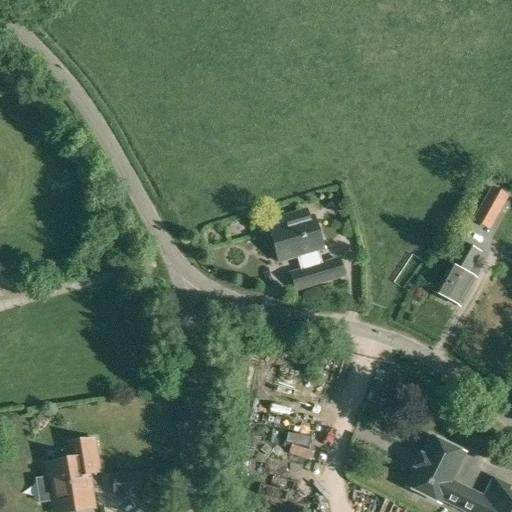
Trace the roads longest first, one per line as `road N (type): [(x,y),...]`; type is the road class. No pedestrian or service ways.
road 1 (unclassified): [(511,418),(398,340),(232,298),(181,264)]
road 2 (unclassified): [(181,264),(98,125),(0,16)]
road 3 (unclassified): [(183,511),(196,409),(181,264)]
